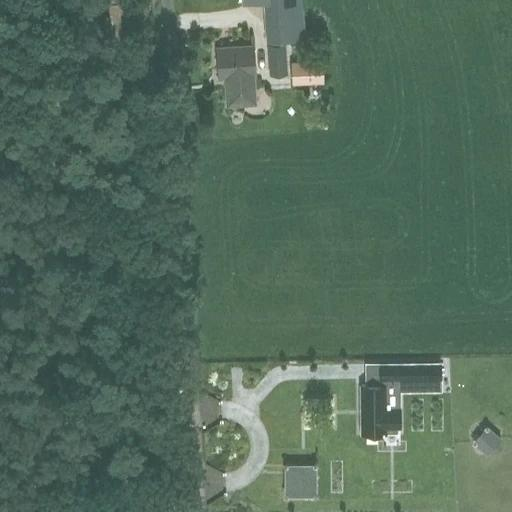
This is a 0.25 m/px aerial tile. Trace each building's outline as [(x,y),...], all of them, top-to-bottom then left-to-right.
[(305,37),(302,0),(240,0),(241,4),(263,2),(265,39),(305,37)] [(266,43),(268,74),(286,73),(284,42),(266,43)] [(255,101),(252,45),(217,46),(218,77),(224,77),(225,102),(255,101)] [(321,59),(291,60),(292,85),(322,83),(321,59)] [(440,360),(379,361),(380,381),(440,380),(440,360)] [(360,384),(360,432),(385,432),(385,427),(399,427),(398,406),(385,407),(385,384),(360,384)] [(495,410),(481,428),(496,441),(511,422),(495,410)] [(312,475),(285,475),(285,495),(312,495),(318,495),(317,463),(311,463),(312,475)]
